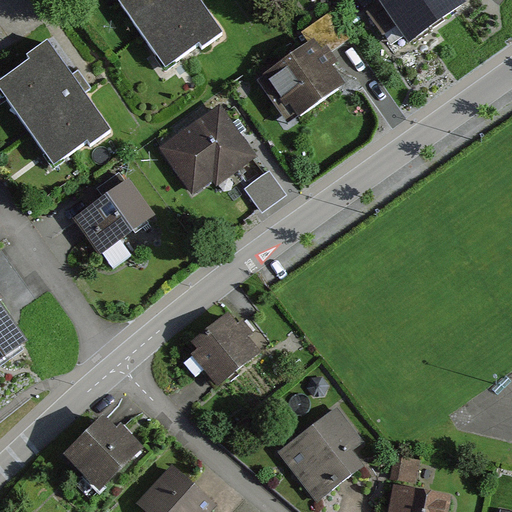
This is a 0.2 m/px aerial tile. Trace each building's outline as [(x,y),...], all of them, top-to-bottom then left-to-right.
[(115,0),(167,72),(197,50),(202,53),(224,37),(196,0),(115,0)] [(386,0),(366,13),(381,36),(396,26),(407,43),(463,6),(459,0),(386,0)] [(313,45),(261,82),(289,122),(342,86),(313,45)] [(28,60),(31,65),(0,86),(0,93),(54,171),(87,148),(91,150),(111,136),(46,46),(28,60)] [(220,110),(159,151),(192,199),(253,158),(220,110)] [(268,174),(244,191),(260,214),(285,197),(268,174)] [(151,219),(120,175),(100,190),(106,197),(73,221),(99,257),(151,219)] [(0,364),(28,345),(12,322),(0,305),(0,364)] [(188,354),(215,386),(256,353),(229,320),(188,354)] [(340,412),(280,454),(316,505),(363,472),(351,455),(364,446),(340,412)] [(106,424),(68,462),(101,495),(144,451),(129,437),(121,429),(116,434),(106,424)] [(395,456),(389,482),(415,487),(420,461),(395,456)] [(192,490),(170,470),(136,509),(139,511),(215,511),(217,511),(192,490)] [(449,511),(452,499),(395,487),(390,511),(449,511)]
